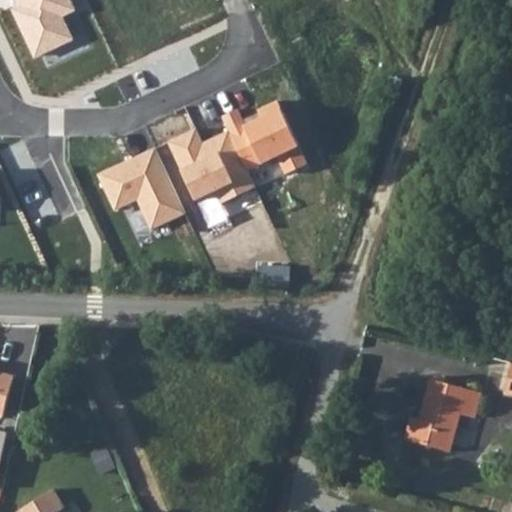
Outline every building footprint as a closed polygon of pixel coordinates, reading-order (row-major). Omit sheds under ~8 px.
[(17,0),(19,4),(12,8),(35,57),(73,39),(63,17),(76,11),(70,0),(17,0)] [(237,113),(225,119),(231,130),(249,168),(277,155),(284,171),(301,163),(273,103),(259,109),(263,120),(244,128),(237,113)] [(249,168),(231,130),(213,139),(217,147),(206,153),(196,132),(172,143),(198,198),(215,190),(222,204),(242,195),(236,183),(252,175),(249,168)] [(156,149),(100,175),(117,211),(138,202),(146,215),(180,199),(156,149)] [(14,376),(0,372),(0,414),(3,416),(14,376)] [(482,394),(432,380),(422,413),(426,414),(424,420),(420,419),(412,417),(405,440),(450,452),(461,414),(475,419),(482,394)] [(0,468),(8,433),(0,430),(0,468)] [(104,446),(92,452),(101,474),(114,468),(104,446)] [(58,511),(63,509),(51,491),(17,511),(58,511)]
